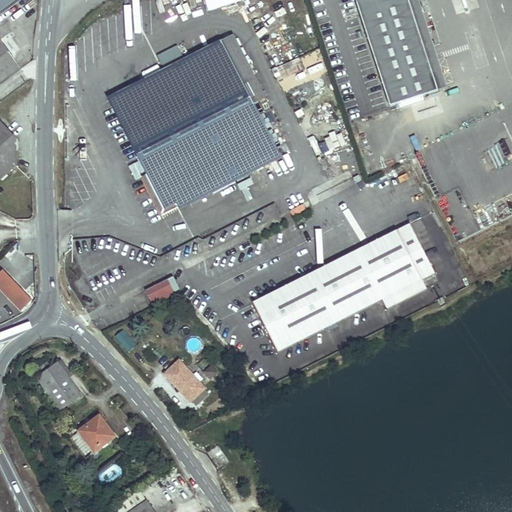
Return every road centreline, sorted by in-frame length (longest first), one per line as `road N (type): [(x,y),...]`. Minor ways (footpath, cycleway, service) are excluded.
road 1 (unclassified): [(45,315),(52,0)]
road 2 (unclassified): [(226,511),(134,391),(80,334),(45,315)]
